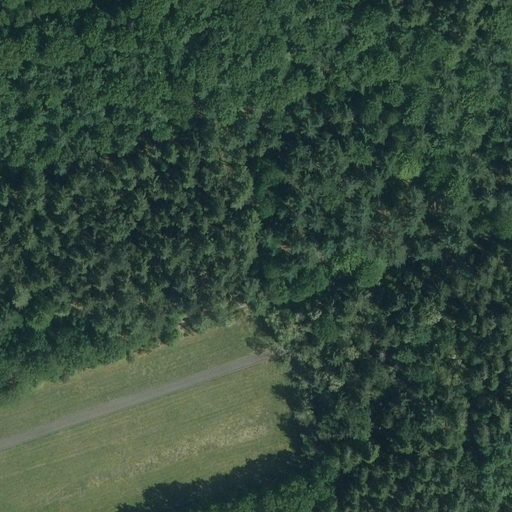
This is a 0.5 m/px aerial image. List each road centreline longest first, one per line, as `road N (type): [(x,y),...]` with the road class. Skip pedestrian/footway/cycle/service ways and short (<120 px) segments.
road 1 (track): [(0,377),(511,225)]
road 2 (track): [(484,511),(444,245)]
